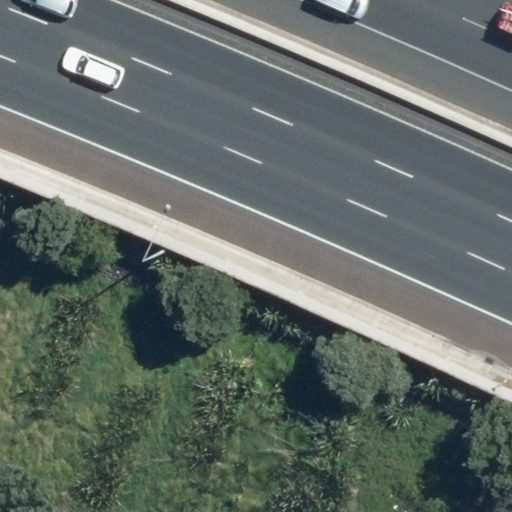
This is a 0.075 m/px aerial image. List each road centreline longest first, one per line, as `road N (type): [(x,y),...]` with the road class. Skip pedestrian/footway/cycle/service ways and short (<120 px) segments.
road 1 (motorway): [(511,226),(0,6)]
road 2 (motorway): [(365,0),(511,64)]
